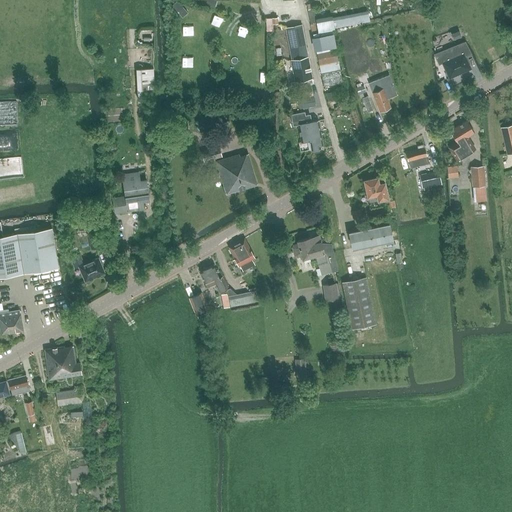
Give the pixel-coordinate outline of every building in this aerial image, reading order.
[(172,5),(183,18),(189,13),(178,0),(172,5)] [(214,6),(211,15),(220,18),(222,9),(214,6)] [(267,11),(267,20),(279,20),(279,11),(267,11)] [(240,17),(238,27),(246,29),(248,19),(240,17)] [(264,25),(254,27),(255,34),(265,32),(264,25)] [(287,28),(290,48),(292,60),(291,60),(295,82),(312,79),(302,25),(287,28)] [(316,44),(337,42),(336,29),(314,31),(316,44)] [(454,39),(461,36),(459,31),(451,34),(454,39)] [(256,48),(266,48),(265,36),(256,36),(256,48)] [(182,42),(183,51),(191,50),(191,42),(182,42)] [(321,73),(340,69),(337,50),(317,54),(321,73)] [(449,78),(470,68),(463,53),(442,62),(449,78)] [(138,100),(155,99),(154,68),(136,69),(138,100)] [(341,70),(324,73),(325,83),(343,80),(341,70)] [(186,73),(186,83),(196,83),(195,72),(186,73)] [(362,90),(372,86),(367,73),(357,76),(362,90)] [(380,111),(390,107),(383,88),(372,92),(380,111)] [(0,116),(18,116),(17,96),(0,96),(0,116)] [(314,96),(301,99),(302,109),(316,106),(314,96)] [(305,111),(291,114),(294,126),(300,125),(301,129),(299,130),(301,142),(310,140),(311,150),(312,150),(314,152),(319,151),(320,148),(320,146),(323,146),(321,132),(318,120),(312,121),(311,114),(306,115),(305,111)] [(450,131),(457,142),(449,147),(457,160),(475,149),(467,136),(474,132),(467,120),(450,131)] [(511,153),(511,124),(501,127),(508,154),(511,153)] [(411,168),(428,163),(424,147),(423,144),(417,146),(418,149),(406,152),(411,168)] [(220,145),(203,151),(206,161),(223,155),(220,145)] [(226,194),(257,184),(248,153),(240,156),(239,154),(216,161),(226,194)] [(472,187),(486,186),(484,165),(470,166),(472,187)] [(438,170),(420,175),(422,187),(441,183),(438,170)] [(122,174),(124,189),(125,196),(112,198),(115,213),(144,209),(143,201),(150,201),(147,179),(140,180),(139,172),(122,174)] [(388,198),(383,176),(364,181),(368,197),(369,202),(370,202),(388,198)] [(163,193),(151,199),(157,212),(170,206),(163,193)] [(363,217),(361,209),(353,210),(355,219),(363,217)] [(91,250),(103,248),(97,214),(85,216),(91,250)] [(1,221),(0,221),(0,277),(9,275),(25,273),(18,233),(3,236),(1,221)] [(353,248),(392,240),(389,224),(349,233),(353,248)] [(52,228),(18,233),(25,273),(58,267),(52,228)] [(293,244),(292,247),(294,255),(297,257),(301,256),(302,259),(316,255),(321,275),(339,270),(332,245),(323,248),(319,235),(297,241),(298,243),(293,244)] [(243,271),(255,265),(252,259),(255,258),(244,238),(229,247),(239,266),(240,266),(243,271)] [(78,255),(75,256),(70,258),(74,268),(79,266),(85,281),(105,273),(98,257),(82,265),(78,255)] [(214,264),(200,271),(207,288),(216,284),(219,293),(227,289),(222,276),(219,277),(214,264)] [(352,329),(376,323),(366,276),(342,282),(352,329)] [(325,300),(338,298),(336,283),(323,285),(325,300)] [(230,306),(258,301),(256,290),(228,296),(230,306)] [(201,292),(189,297),(196,316),(209,310),(201,292)] [(128,305),(123,308),(127,316),(133,313),(128,305)] [(20,314),(20,310),(0,312),(0,327),(1,334),(23,330),(21,313),(20,314)] [(66,357),(65,347),(64,346),(45,349),(49,379),(57,378),(56,367),(62,366),(60,358),(66,357)] [(56,367),(57,378),(82,374),(80,363),(76,363),(73,346),(65,347),(66,357),(60,358),(62,366),(56,367)] [(306,359),(296,360),(297,379),(308,378),(306,359)] [(39,385),(45,383),(42,372),(36,374),(39,385)] [(12,395),(30,390),(26,375),(8,380),(12,395)] [(0,397),(10,394),(6,381),(0,382),(0,397)] [(79,389),(68,390),(70,404),(82,402),(79,389)] [(68,390),(56,392),(58,405),(70,404),(68,390)] [(38,428),(36,420),(32,401),(25,403),(30,421),(28,421),(30,430),(38,428)] [(82,415),(82,406),(73,405),(72,415),(82,415)] [(20,449),(29,446),(21,424),(12,428),(20,449)]
